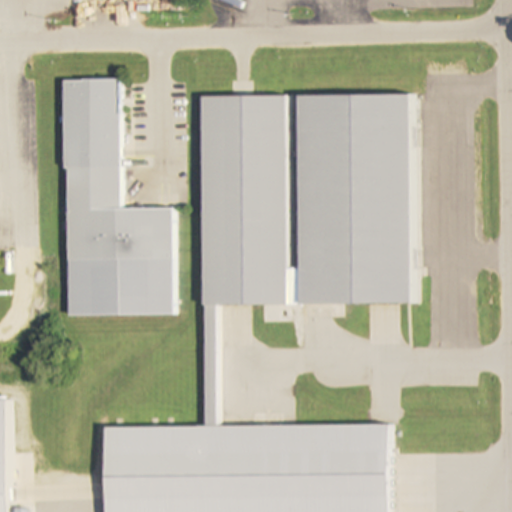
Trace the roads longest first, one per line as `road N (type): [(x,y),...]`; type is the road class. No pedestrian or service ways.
road 1 (residential): [(510,24),(0,38)]
road 2 (residential): [(509,0),(511,167)]
